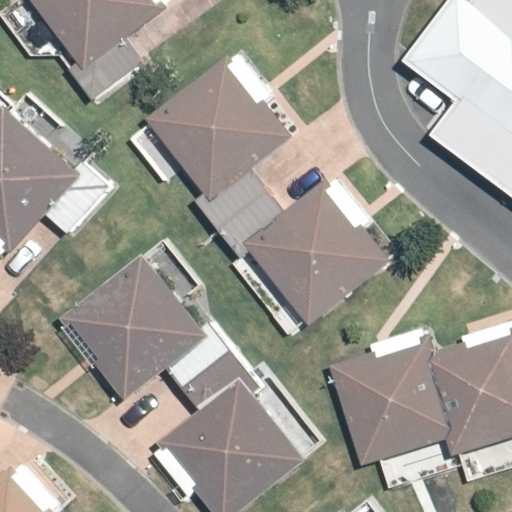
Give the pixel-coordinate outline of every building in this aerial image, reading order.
[(39,0),(89,67),(172,5),(167,0),(39,0)] [(511,0),(455,0),(411,58),(466,97),(440,132),(511,186),(511,0)] [(297,134),(234,52),(152,115),(216,196),(297,134)] [(0,113),(0,232),(17,248),(85,173),(9,104),(0,113)] [(397,258),(331,175),(248,241),(314,324),(397,258)] [(212,331),(148,251),(68,315),(132,395),(212,331)] [(437,331),(334,362),(366,463),(452,436),(458,454),(511,437),(511,326),(442,348),(437,331)] [(241,511),(310,457),(246,377),(165,440),(222,511),(241,511)] [(60,511),(16,464),(0,478),(0,511),(60,511)]
